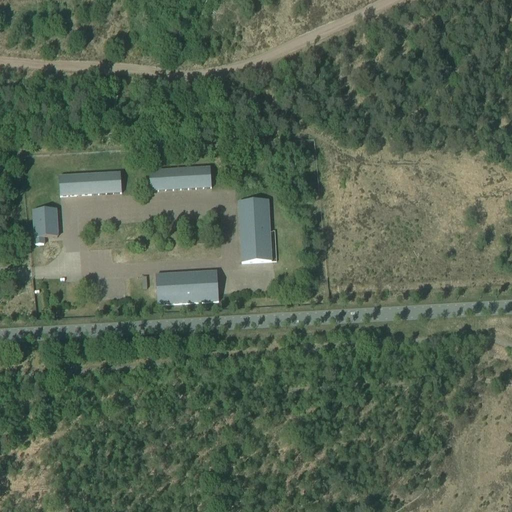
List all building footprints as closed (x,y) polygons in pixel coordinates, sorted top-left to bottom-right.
[(150,184),(150,192),(212,189),(211,169),(149,172),(149,173),(144,173),(145,184),(150,184)] [(59,178),(60,198),(122,194),(121,175),(59,178)] [(238,203),(242,265),(271,263),(268,201),(238,203)] [(44,239),(58,238),(56,210),(33,211),(35,246),(44,245),(44,239)] [(217,273),(155,276),(157,306),(219,303),(217,273)]
